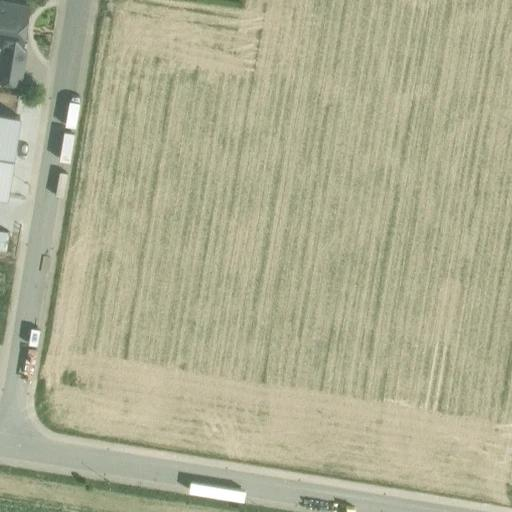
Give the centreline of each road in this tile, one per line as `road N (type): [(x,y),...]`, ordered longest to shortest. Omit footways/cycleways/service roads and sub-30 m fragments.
road 1 (residential): [(432,511),(9,443)]
road 2 (residential): [(66,94),(9,443)]
